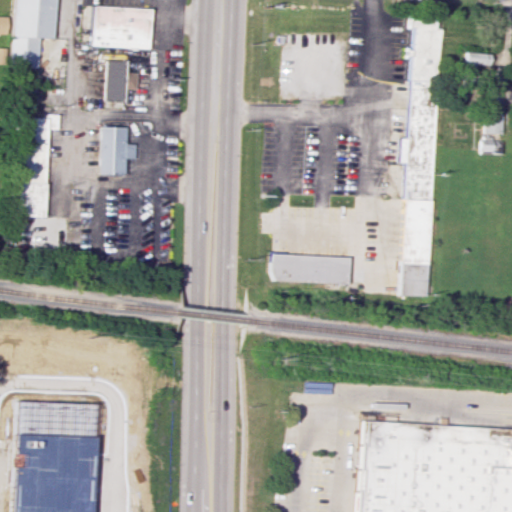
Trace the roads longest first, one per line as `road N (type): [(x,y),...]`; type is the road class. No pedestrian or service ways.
road 1 (primary): [(220,511),(226,194),(213,108)]
road 2 (primary): [(213,108),(196,511)]
